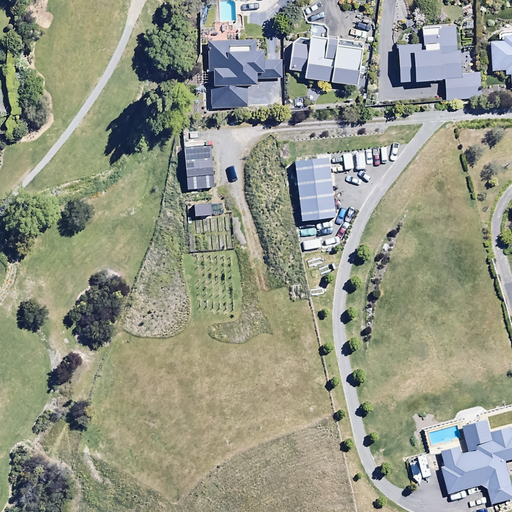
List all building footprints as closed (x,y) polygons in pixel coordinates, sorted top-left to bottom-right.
[(420,26),(421,41),(396,43),(398,81),(416,80),(416,78),(442,77),(443,101),(479,99),(478,74),(461,74),(460,52),(456,52),(455,24),(420,26)] [(304,70),(303,77),(356,84),(362,44),(335,41),(336,36),(308,32),(307,39),(297,38),(295,41),(291,40),(287,68),(304,70)] [(502,39),(487,40),(489,71),(503,70),(503,75),(509,74),(510,96),(511,96),(511,34),(501,35),(502,39)] [(282,59),(263,59),(263,46),(255,46),(255,38),(204,38),(204,106),(246,106),(247,82),(255,82),(255,76),(282,77),(282,59)] [(305,228),(301,209),(293,210),(297,229),(305,228)] [(458,446),(438,450),(442,466),(438,468),(444,493),(479,484),(485,488),(489,505),(511,500),(511,487),(506,461),(511,459),(511,433),(510,434),(508,428),(487,433),(489,441),(474,444),(475,450),(459,453),(458,446)]
